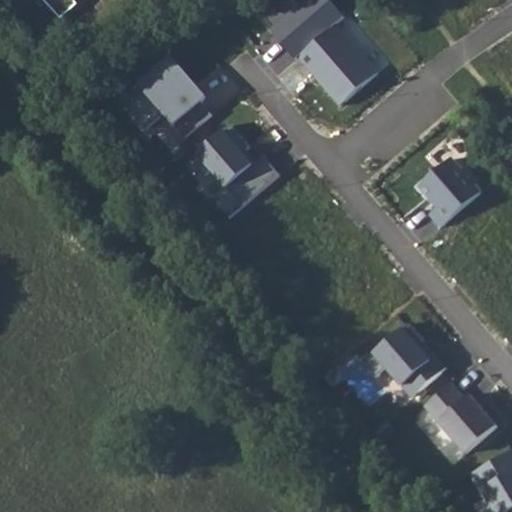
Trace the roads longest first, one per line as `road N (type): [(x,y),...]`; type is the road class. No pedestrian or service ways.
road 1 (track): [(348,511),(0,99)]
road 2 (residential): [(511,371),(328,159)]
road 3 (residential): [(328,159),(511,14)]
road 4 (track): [(185,0),(10,111)]
road 5 (residential): [(328,159),(244,67)]
